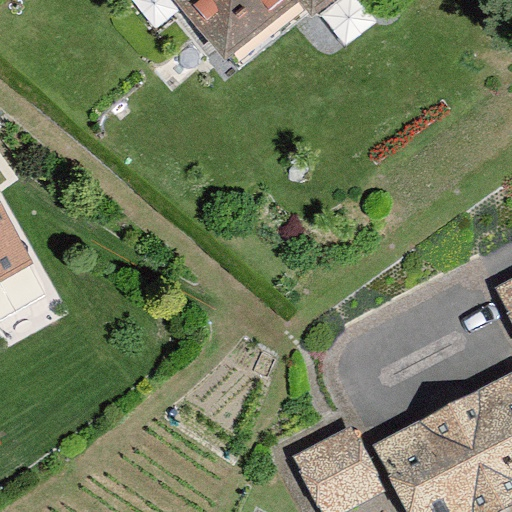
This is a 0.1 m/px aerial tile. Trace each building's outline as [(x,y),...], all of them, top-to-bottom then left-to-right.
[(346,0),(162,0),(213,66),(289,9),(305,31),(346,0)] [(0,193),(0,330),(7,327),(0,315),(0,290),(42,267),(0,193)] [(511,289),(496,298),(511,329),(511,289)] [(506,511),(511,509),(511,382),(368,459),(396,511),(506,511)] [(359,511),(379,501),(345,439),(293,468),(317,511),(359,511)]
